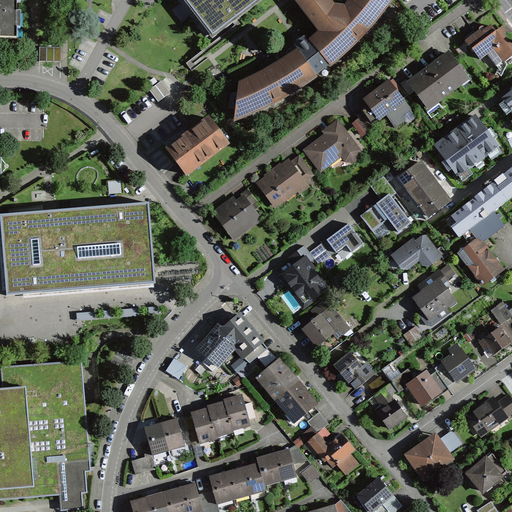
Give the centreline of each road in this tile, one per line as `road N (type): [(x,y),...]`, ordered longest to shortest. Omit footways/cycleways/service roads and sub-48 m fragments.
road 1 (residential): [(187,218),(472,0)]
road 2 (residential): [(231,273),(153,355),(128,402),(106,494)]
road 3 (residential): [(0,79),(31,80),(89,104),(187,218)]
road 4 (residential): [(384,454),(242,285)]
road 5 (residential): [(106,494),(205,468),(275,435)]
road 6 (residential): [(371,192),(242,285)]
road 7 (residential): [(511,364),(384,454)]
